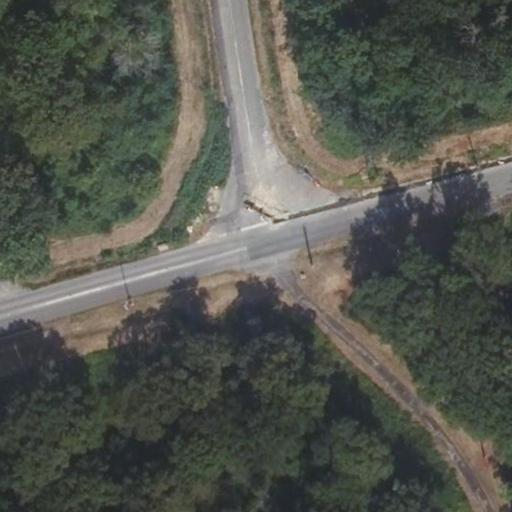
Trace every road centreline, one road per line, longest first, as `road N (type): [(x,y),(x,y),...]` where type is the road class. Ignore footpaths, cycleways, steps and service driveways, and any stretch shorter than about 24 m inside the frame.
road 1 (unclassified): [(501,511),(284,273),(279,238)]
road 2 (unclassified): [(279,238),(0,316)]
road 3 (unclassified): [(279,238),(235,0)]
road 4 (unclassified): [(279,238),(511,180)]
